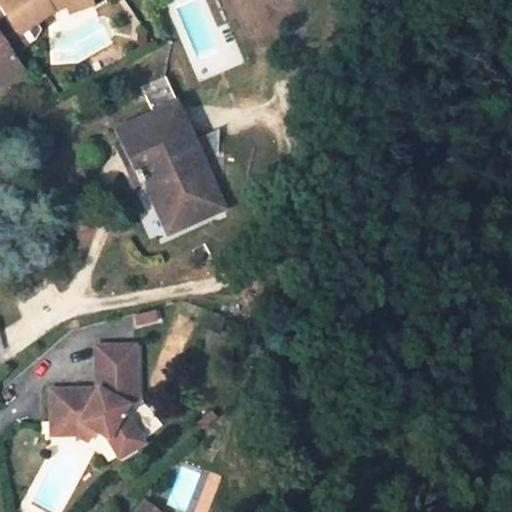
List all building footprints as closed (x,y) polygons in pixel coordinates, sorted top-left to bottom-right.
[(0,0),(0,9),(6,18),(18,36),(51,13),(66,8),(86,0),(0,0)] [(68,14),(90,6),(88,0),(86,0),(66,8),(68,14)] [(18,36),(6,18),(0,22),(0,42),(10,58),(26,47),(18,36)] [(0,84),(20,71),(10,58),(0,42),(0,84)] [(172,106),(172,108),(177,106),(164,79),(140,90),(150,116),(172,106)] [(168,232),(224,208),(212,180),(206,183),(189,145),(172,108),(172,106),(150,116),(117,130),(135,170),(128,173),(135,189),(146,183),(168,232)] [(206,183),(212,180),(219,159),(218,131),(189,145),(206,183)] [(123,145),(116,148),(128,173),(135,170),(123,145)] [(48,391),(49,423),(77,422),(92,431),(105,438),(116,457),(141,444),(127,419),(119,415),(126,401),(133,402),(133,347),(94,347),(94,394),(82,394),(82,390),(48,391)] [(49,423),(49,436),(74,436),(85,442),(92,431),(77,422),(49,423)] [(162,511),(147,500),(137,511),(162,511)]
